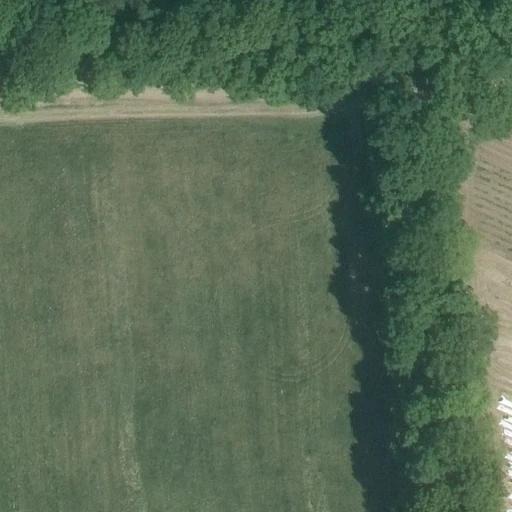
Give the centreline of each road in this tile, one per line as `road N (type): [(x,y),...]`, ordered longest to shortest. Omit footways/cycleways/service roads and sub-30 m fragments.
road 1 (track): [(449,511),(416,79)]
road 2 (track): [(416,79),(0,86)]
